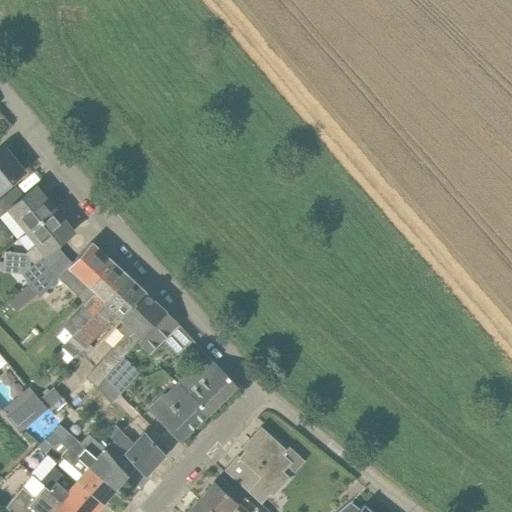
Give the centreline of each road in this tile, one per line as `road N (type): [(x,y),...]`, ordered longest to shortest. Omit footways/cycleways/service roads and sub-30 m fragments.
road 1 (residential): [(266,377),(195,311),(0,94)]
road 2 (residential): [(423,511),(266,377)]
road 3 (residential): [(149,511),(266,377)]
